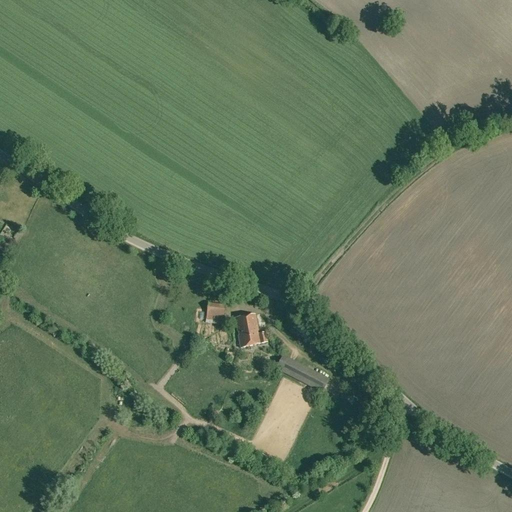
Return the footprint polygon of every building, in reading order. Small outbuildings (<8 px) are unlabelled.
[(214,320),(223,321),(225,305),(208,303),(206,319),(214,320)] [(269,310),(266,316),(274,320),(277,313),(269,310)] [(235,319),(241,348),(267,343),(266,333),(259,334),(255,315),(235,319)] [(275,369),(321,393),(329,379),(283,355),(275,369)] [(176,367),(166,377),(171,383),(182,373),(176,367)]
